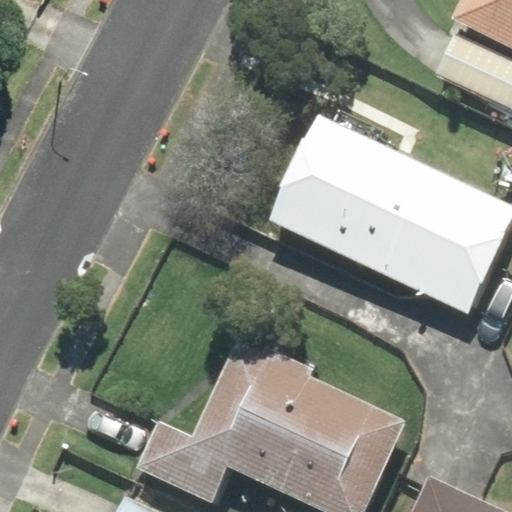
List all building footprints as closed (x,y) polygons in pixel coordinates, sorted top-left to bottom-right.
[(511,0),(475,0),(464,22),(511,45),(511,0)] [(511,61),(459,40),(443,78),(511,106),(511,61)] [(511,254),(511,203),(334,117),(282,225),(480,321),(511,254)] [(385,511),(423,424),(244,349),(206,439),(166,422),(145,474),(228,509),(244,470),(343,511),(385,511)] [(511,511),(511,510),(445,478),(428,511),(511,511)] [(158,511),(133,501),(128,511),(158,511)]
